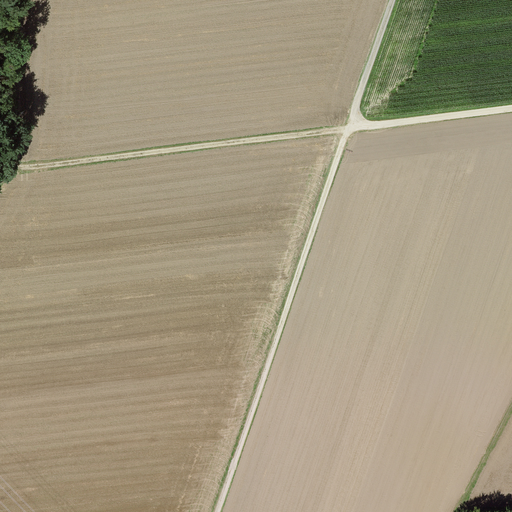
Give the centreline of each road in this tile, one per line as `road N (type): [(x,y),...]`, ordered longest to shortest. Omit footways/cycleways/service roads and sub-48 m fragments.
road 1 (track): [(27,0),(19,167),(511,107)]
road 2 (track): [(215,511),(390,0)]
